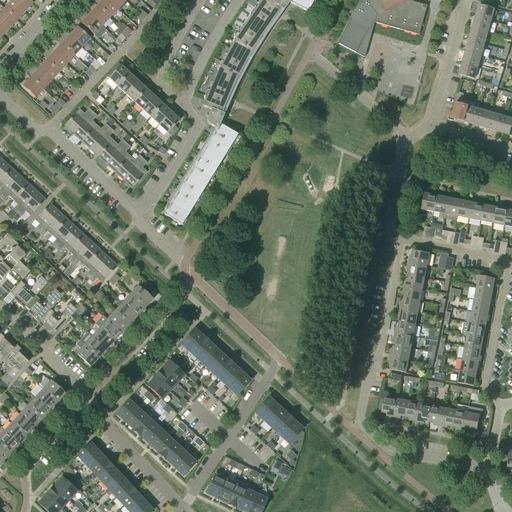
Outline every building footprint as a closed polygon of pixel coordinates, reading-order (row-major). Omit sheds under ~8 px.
[(24,12),(12,0),(4,9),(17,21),(24,12)] [(28,0),(11,0),(12,0),(24,12),(32,4),(28,0)] [(106,0),(102,0),(97,6),(109,18),(117,10),(106,0)] [(125,1),(123,0),(106,0),(117,10),(125,1)] [(202,107),(210,110),(207,119),(206,120),(206,121),(207,122),(207,123),(207,124),(208,124),(209,125),(216,130),(164,215),(180,225),(236,135),(220,124),(224,114),(222,114),(223,111),(224,106),(230,94),(229,94),(232,86),(236,78),(237,79),(243,67),(242,67),(246,59),(251,52),(252,52),(259,41),(258,40),(262,33),(267,26),(268,27),(276,16),(277,15),(281,10),(283,11),(289,3),(297,7),(303,10),(306,12),(312,0),(273,0),(272,2),(269,0),(263,0),(261,3),(260,4),(247,23),(230,50),(215,78),(203,106),(202,107)] [(360,0),(359,2),(337,44),(364,58),(371,33),(374,23),(418,35),(426,6),(413,2),(411,0),(360,0)] [(479,5),(476,17),(491,21),(495,9),(479,5)] [(97,6),(89,15),(102,27),(109,18),(97,6)] [(4,9),(0,12),(0,20),(9,29),(17,21),(4,9)] [(102,27),(89,15),(81,23),(94,35),(102,27)] [(476,17),(472,28),(488,33),(491,21),(476,17)] [(9,29),(0,20),(0,36),(1,37),(9,29)] [(69,36),(82,48),(90,39),(77,27),(69,36)] [(488,33),(472,28),(469,40),(485,44),(488,33)] [(69,36),(61,44),(74,56),(82,48),(69,36)] [(469,40),(466,52),(481,56),(485,44),(469,40)] [(74,56),(61,44),(53,53),(66,65),(74,56)] [(466,52),(462,63),(478,68),(481,56),(466,52)] [(66,65),(53,53),(46,61),(58,73),(66,65)] [(46,61),(38,70),(51,81),(58,73),(46,61)] [(478,68),(462,63),(459,75),(474,80),(478,68)] [(117,87),(129,74),(120,66),(108,79),(117,87)] [(51,81),(38,70),(30,78),(43,90),(51,81)] [(137,82),(129,74),(117,87),(125,94),(137,82)] [(43,90),(30,78),(22,87),(35,99),(43,90)] [(137,82),(125,94),(134,102),(145,89),(137,82)] [(145,89),(134,102),(142,110),(154,97),(145,89)] [(154,97),(142,110),(150,118),(162,105),(154,97)] [(468,107),(461,104),(456,103),(453,113),(448,112),(447,117),(464,122),(468,107)] [(108,113),(113,108),(109,105),(105,110),(108,113)] [(171,113),(162,105),(150,118),(159,126),(171,113)] [(480,110),(468,107),(464,122),(475,125),(480,110)] [(113,108),(108,113),(112,116),(116,111),(113,108)] [(73,134),(92,113),(92,112),(89,110),(89,109),(84,114),(79,110),(64,126),(73,134)] [(480,110),(475,125),(487,129),(491,113),(480,110)] [(97,116),(92,113),(73,134),(81,142),(96,125),(92,121),(97,116)] [(179,121),(171,113),(159,126),(167,134),(179,121)] [(503,117),(491,113),(487,129),(498,132),(503,117)] [(511,127),(511,119),(503,117),(498,132),(510,135),(511,127)] [(111,119),(105,125),(109,128),(114,122),(111,119)] [(101,130),(96,125),(81,142),(89,150),(109,128),(105,125),(101,130)] [(178,130),(174,126),(167,134),(171,137),(178,130)] [(109,128),(89,150),(98,157),(113,141),(108,137),(113,132),(109,128)] [(113,141),(98,157),(106,165),(126,144),(122,140),(117,145),(113,141)] [(126,144),(106,165),(114,173),(130,157),(125,153),(130,147),(126,144)] [(163,156),(166,151),(161,147),(157,153),(163,156)] [(130,157),(114,173),(123,181),(143,159),(139,156),(134,161),(130,157)] [(147,163),(143,159),(123,181),(132,189),(147,173),(142,168),(147,163)] [(0,180),(11,169),(3,161),(0,163),(0,180)] [(11,169),(0,180),(0,188),(1,189),(0,189),(0,197),(20,177),(11,169)] [(20,177),(0,197),(0,198),(4,202),(8,197),(13,201),(28,184),(20,177)] [(28,184),(13,201),(17,205),(12,210),(13,211),(16,214),(36,192),(28,184)] [(36,192),(16,214),(20,217),(25,212),(30,217),(45,200),(36,192)] [(434,212),(437,196),(425,194),(422,210),(434,212)] [(449,199),(437,196),(434,212),(440,213),(439,218),(445,219),(449,199)] [(461,201),(449,199),(445,219),(457,221),(458,217),(461,201)] [(472,203),(461,201),(458,217),(469,219),(472,203)] [(472,203),(469,219),(481,222),(485,204),(477,202),(477,204),(472,203)] [(38,234),(58,212),(49,204),(34,220),(39,225),(34,230),(38,234)] [(481,222),(493,224),(496,208),(491,207),(492,205),(485,204),(481,222)] [(496,208),(493,224),(504,226),(507,210),(496,208)] [(12,218),(16,214),(13,211),(12,210),(8,215),(12,218)] [(58,212),(38,234),(42,237),(47,232),(51,236),(66,220),(58,212)] [(66,220),(51,236),(56,240),(51,246),(55,249),(75,228),(66,220)] [(83,235),(75,228),(55,249),(59,253),(64,248),(68,252),(83,235)] [(29,242),(34,237),(29,233),(25,238),(29,242)] [(83,235),(68,252),(72,256),(68,261),(72,265),(91,243),(83,235)] [(3,260),(12,269),(23,279),(30,272),(19,262),(27,253),(9,236),(6,237),(0,242),(5,246),(8,246),(11,249),(11,252),(3,260)] [(100,251),(91,243),(72,265),(76,268),(80,263),(85,267),(100,251)] [(46,257),(51,252),(47,248),(42,253),(46,257)] [(100,251),(85,267),(89,271),(84,276),(88,280),(108,259),(100,251)] [(411,263),(427,266),(429,254),(414,251),(413,256),(410,256),(409,261),(412,261),(411,263)] [(12,269),(3,260),(0,257),(0,287),(6,293),(8,295),(10,293),(15,288),(4,278),(12,269)] [(452,271),(454,259),(448,258),(445,270),(452,271)] [(117,267),(108,259),(88,280),(92,284),(97,279),(102,283),(117,267)] [(427,266),(411,263),(411,265),(409,265),(408,270),(410,270),(409,275),(425,278),(427,266)] [(68,278),(72,273),(68,269),(64,274),(68,278)] [(135,283),(140,278),(135,273),(130,278),(135,283)] [(111,278),(116,282),(120,279),(115,274),(111,278)] [(425,278),(409,275),(408,280),(406,279),(405,284),(407,285),(407,287),(422,290),(425,278)] [(479,276),(477,289),(493,292),(495,279),(479,276)] [(20,282),(15,288),(10,293),(20,303),(18,305),(23,309),(25,307),(35,296),(47,283),(43,279),(41,277),(28,290),(20,282)] [(77,286),(81,281),(76,277),(72,281),(77,286)] [(116,282),(111,278),(108,281),(113,286),(116,282)] [(138,286),(130,295),(144,308),(153,300),(138,286)] [(422,290),(407,287),(406,289),(404,288),(403,293),(405,294),(404,299),(420,302),(422,290)] [(468,299),(474,301),(490,304),(493,292),(477,289),(470,288),(468,299)] [(43,304),(35,296),(25,307),(35,316),(33,318),(38,323),(40,321),(50,310),(62,297),(55,290),(43,304)] [(144,308),(130,295),(122,303),(137,317),(144,308)] [(420,302),(404,299),(403,303),(401,303),(400,308),(402,308),(402,310),(418,314),(420,302)] [(474,301),(472,312),(488,316),(490,304),(474,301)] [(137,317),(122,303),(114,312),(129,325),(137,317)] [(58,317),(50,310),(40,321),(49,330),(48,332),(53,336),(77,310),(70,304),(58,317)] [(83,313),(83,314),(85,316),(89,312),(81,306),(78,309),(83,313)] [(83,314),(83,313),(78,309),(71,317),(75,322),(83,314)] [(418,314),(402,310),(402,312),(399,312),(398,317),(401,317),(400,323),(415,326),(418,314)] [(129,325),(114,312),(107,320),(121,333),(129,325)] [(488,316),(472,312),(470,324),(486,327),(488,316)] [(121,333),(107,320),(102,316),(94,324),(99,328),(114,342),(121,333)] [(415,326),(400,323),(399,327),(397,327),(395,332),(398,332),(397,335),(413,338),(415,326)] [(486,327),(470,324),(464,323),(462,334),(467,335),(467,336),(483,339),(486,327)] [(99,328),(91,337),(106,350),(114,342),(99,328)] [(188,352),(202,337),(194,329),(180,344),(188,352)] [(0,334),(0,363),(2,362),(15,348),(17,346),(11,341),(10,343),(0,334)] [(413,338),(397,335),(397,336),(395,336),(394,341),(396,341),(395,346),(411,349),(413,338)] [(483,339),(467,336),(465,348),(481,351),(483,339)] [(106,350),(91,337),(84,345),(98,358),(106,350)] [(210,344),(202,337),(188,352),(196,359),(210,344)] [(84,345),(83,345),(79,341),(75,345),(80,349),(75,354),(90,367),(98,358),(84,345)] [(196,359),(204,366),(218,352),(210,344),(196,359)] [(411,349),(395,346),(394,351),(392,350),(391,355),(393,356),(393,358),(409,361),(411,349)] [(15,348),(2,362),(4,364),(8,364),(9,363),(12,366),(0,379),(7,386),(31,360),(26,355),(25,357),(15,348)] [(465,348),(463,360),(479,363),(481,351),(465,348)] [(212,374),(226,359),(218,352),(204,366),(212,374)] [(409,361),(393,358),(392,360),(390,359),(389,364),(391,365),(390,370),(406,373),(409,361)] [(234,366),(226,359),(212,374),(220,381),(234,366)] [(463,360),(460,372),(476,375),(479,363),(463,360)] [(169,362),(162,370),(177,384),(184,376),(169,362)] [(242,374),(234,366),(220,381),(228,389),(242,374)] [(177,384),(162,370),(154,378),(169,392),(177,384)] [(476,375),(460,372),(458,383),(474,387),(476,375)] [(401,382),(402,376),(390,373),(388,380),(401,382)] [(242,374),(228,389),(236,396),(250,381),(242,374)] [(16,381),(21,385),(24,382),(19,377),(16,381)] [(169,392),(154,378),(147,386),(162,400),(169,392)] [(21,385),(16,381),(13,384),(18,389),(21,385)] [(51,381),(42,390),(57,403),(65,394),(51,381)] [(42,390),(35,398),(49,411),(57,403),(42,390)] [(383,392),(379,410),(382,411),(382,413),(387,414),(387,416),(392,417),(392,415),(394,415),(397,400),(390,398),(391,396),(388,392),(383,392)] [(49,411),(35,398),(27,406),(41,420),(49,411)] [(254,413),(263,421),(277,406),(268,398),(254,413)] [(409,402),(397,400),(394,415),(396,416),(396,418),(401,419),(401,417),(406,418),(409,402)] [(124,422),(136,409),(128,401),(116,414),(124,422)] [(421,404),(409,402),(406,418),(411,419),(410,421),(415,422),(416,420),(418,420),(421,404)] [(421,404),(418,420),(420,420),(419,423),(424,424),(425,421),(430,422),(433,407),(421,404)] [(457,405),(456,411),(453,427),(458,428),(457,430),(462,431),(463,429),(465,429),(469,407),(457,405)] [(27,406),(19,415),(34,428),(41,420),(27,406)] [(277,406),(263,421),(272,429),(285,414),(277,406)] [(433,407),(430,422),(434,423),(434,425),(439,426),(439,424),(441,425),(444,409),(433,407)] [(483,410),(469,407),(465,429),(467,430),(466,432),(471,433),(472,431),(477,432),(479,419),(481,419),(483,410)] [(145,416),(136,409),(124,422),(133,429),(145,416)] [(456,411),(444,409),(441,425),(443,425),(443,427),(448,428),(448,426),(453,427),(456,411)] [(272,429),(280,437),(294,422),(285,414),(272,429)] [(19,415),(11,423),(26,437),(34,428),(19,415)] [(133,429),(141,437),(153,424),(145,416),(133,429)] [(294,422),(280,437),(289,445),(302,430),(294,422)] [(26,437),(11,423),(4,432),(18,445),(26,437)] [(141,437),(149,445),(162,432),(153,424),(141,437)] [(0,429),(0,443),(10,453),(18,445),(4,432),(1,429),(0,429)] [(162,432),(149,445),(158,453),(170,440),(162,432)] [(158,453),(166,461),(178,448),(170,440),(158,453)] [(10,453),(0,443),(0,459),(3,462),(10,453)] [(85,464),(98,452),(90,444),(77,456),(85,464)] [(511,451),(509,451),(510,447),(503,447),(503,461),(508,461),(508,468),(511,467),(511,451)] [(178,448),(166,461),(175,469),(187,455),(178,448)] [(85,464),(92,473),(106,461),(98,452),(85,464)] [(293,452),(287,458),(291,461),(288,464),(290,467),(295,462),(293,459),(296,456),(293,452)] [(195,463),(187,455),(175,469),(183,476),(195,463)] [(100,481),(113,469),(106,461),(92,473),(100,481)] [(272,468),(278,471),(282,464),(276,461),(272,468)] [(121,478),(113,469),(100,481),(108,490),(121,478)] [(225,480),(225,481),(226,478),(215,473),(206,494),(216,499),(225,480)] [(62,478),(54,487),(69,500),(77,492),(62,478)] [(108,490),(116,498),(129,486),(121,478),(108,490)] [(216,499),(226,504),(235,485),(225,481),(225,480),(216,499)] [(235,485),(226,504),(237,508),(246,490),(248,486),(237,481),(235,485)] [(129,486),(116,498),(124,507),(137,494),(129,486)] [(54,487),(46,495),(61,509),(69,500),(54,487)] [(237,508),(244,511),(247,511),(256,495),(255,495),(246,490),(237,508)] [(256,495),(247,511),(260,511),(263,508),(265,508),(267,502),(266,501),(268,496),(257,491),(255,495),(256,495)] [(128,511),(134,511),(145,503),(137,494),(124,507),(128,511)] [(46,495),(38,504),(46,511),(57,511),(61,509),(46,495)] [(151,511),(152,511),(145,503),(134,511),(151,511)]
